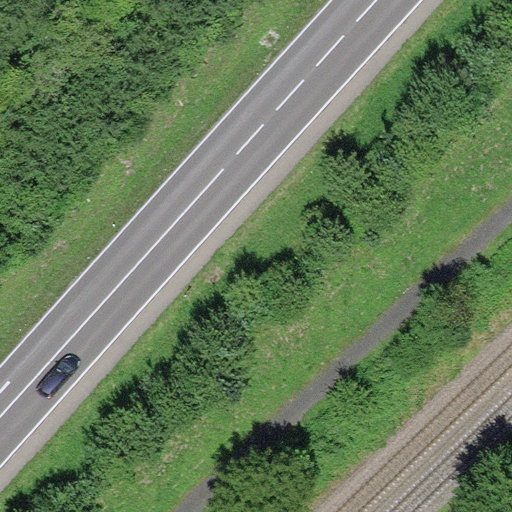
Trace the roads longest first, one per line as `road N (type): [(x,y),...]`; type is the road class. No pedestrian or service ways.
road 1 (primary): [(52,360),(381,0)]
road 2 (track): [(169,511),(511,192)]
